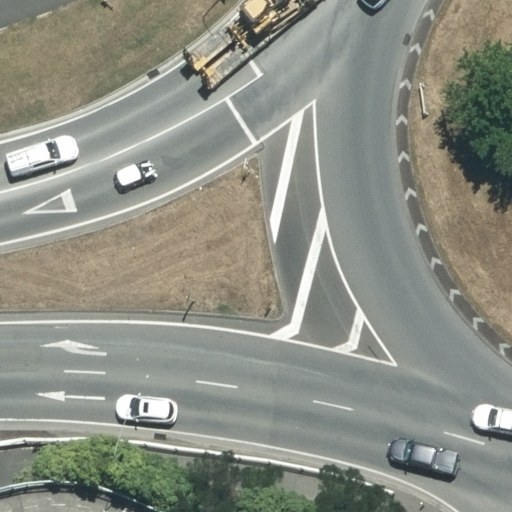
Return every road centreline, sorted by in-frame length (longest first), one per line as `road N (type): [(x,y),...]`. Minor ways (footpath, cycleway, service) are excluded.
road 1 (trunk): [(497,424),(199,381),(75,368),(0,370)]
road 2 (trunk): [(497,424),(426,361),(375,280),(347,189),(346,94),(371,2)]
road 3 (trunk): [(0,195),(47,185),(188,125),(371,2)]
